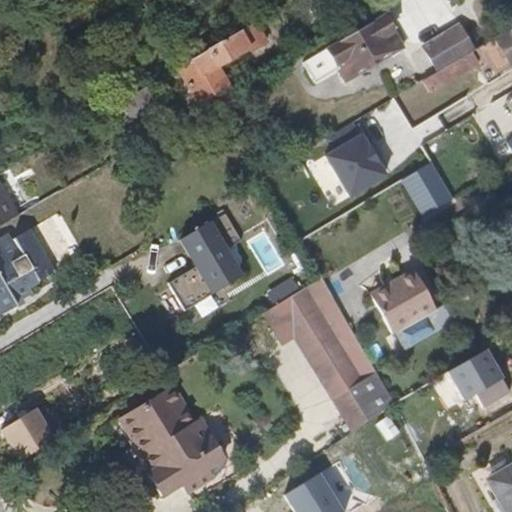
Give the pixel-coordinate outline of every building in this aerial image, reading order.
[(347,83),(405,50),(385,17),(304,64),(316,85),(340,71),(347,83)] [(221,66),(252,48),(253,50),(270,41),(260,23),(181,69),(204,107),(234,89),(221,66)] [(429,102),(505,57),(495,40),(419,85),(429,102)] [(162,106),(154,91),(173,80),(170,76),(123,104),(128,113),(134,122),(162,106)] [(128,113),(123,104),(114,109),(119,118),(128,113)] [(359,138),(351,125),(326,140),(333,153),(325,158),(349,199),(385,177),(361,137),(359,138)] [(55,195),(34,156),(0,176),(0,180),(20,216),(55,195)] [(424,217),(455,198),(432,159),(400,178),(424,217)] [(243,242),(226,214),(181,241),(196,268),(169,284),(185,312),(243,277),(228,251),(243,242)] [(19,293),(53,273),(29,231),(10,242),(7,237),(0,241),(0,316),(8,312),(10,317),(20,311),(17,306),(24,302),(19,293)] [(435,311),(412,271),(396,281),(399,286),(372,301),(392,336),(435,311)] [(392,405),(322,279),(249,324),(267,353),(280,346),(338,443),(392,405)] [(372,301),(399,286),(396,281),(369,296),(372,301)] [(484,352),(446,374),(462,403),(500,381),(484,352)] [(220,487),(186,433),(181,436),(159,402),(110,433),(131,468),(135,465),(145,480),(136,485),(150,508),(170,495),(177,491),(187,507),(220,487)] [(3,432),(22,462),(55,442),(36,411),(3,432)] [(511,511),(511,472),(490,485),(505,511),(511,511)] [(285,497),(293,511),(341,511),(319,476),(285,497)] [(187,507),(177,491),(170,495),(181,511),(187,507)]
